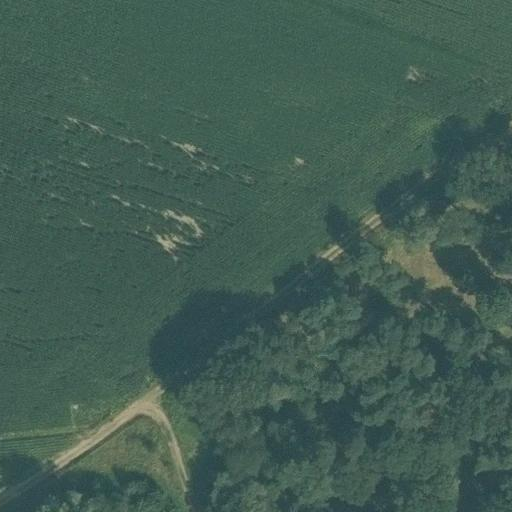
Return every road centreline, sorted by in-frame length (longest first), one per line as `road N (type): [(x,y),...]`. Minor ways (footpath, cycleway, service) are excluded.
road 1 (track): [(153,399),(425,189),(511,144)]
road 2 (track): [(0,504),(153,399)]
